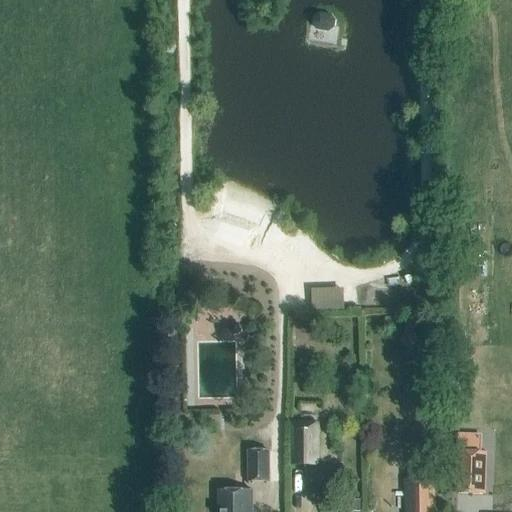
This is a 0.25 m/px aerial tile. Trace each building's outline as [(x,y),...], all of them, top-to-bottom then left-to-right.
[(313,24),(316,29),(329,31),(334,28),(335,22),(330,16),(319,14),(314,18),(313,24)] [(344,308),(344,287),(313,287),(313,308),(344,308)] [(413,324),(398,339),(415,356),(430,341),(413,324)] [(319,465),(319,425),(295,425),(295,465),(319,465)] [(458,436),(458,453),(479,454),(480,437),(458,436)] [(246,482),(267,482),(266,452),(246,452),(246,482)] [(458,453),(456,495),(485,496),(486,454),(479,454),(458,453)] [(405,511),(434,511),(434,481),(405,481),(405,511)] [(218,493),(217,511),(249,511),(250,492),(218,493)] [(360,501),(351,501),(351,511),(360,511),(360,501)]
